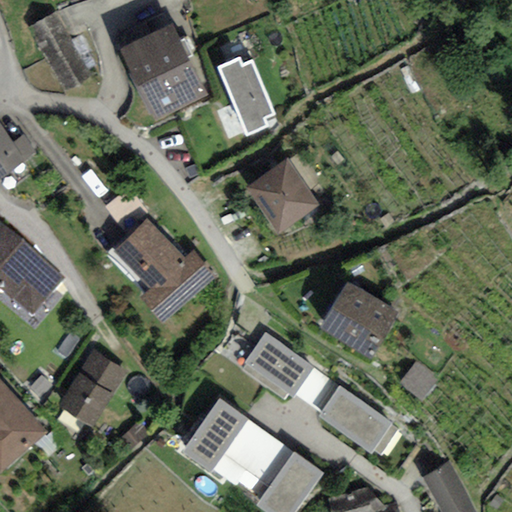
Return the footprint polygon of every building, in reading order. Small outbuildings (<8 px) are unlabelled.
[(54,14),(29,28),(66,90),(91,76),(54,14)] [(172,28),(124,50),(156,118),(204,95),(172,28)] [(241,58),(220,67),(248,131),(269,122),(266,116),(272,114),(251,64),(245,67),(241,58)] [(0,172),(22,157),(0,125),(0,172)] [(286,163),(250,188),(279,231),(316,207),(286,163)] [(145,222),(112,255),(150,293),(143,299),(162,318),(208,272),(192,256),(185,263),(145,222)] [(62,285),(0,234),(0,292),(34,320),(62,285)] [(347,277),(318,322),(370,353),(398,308),(347,277)] [(313,369),(265,333),(243,363),(246,365),(241,371),(283,401),(287,395),(292,398),(295,395),(313,369)] [(98,357),(63,408),(90,426),(125,375),(98,357)] [(436,377),(413,360),(396,383),(419,400),(436,377)] [(339,386),(313,369),(295,395),(320,413),(339,386)] [(45,432),(0,385),(0,471),(1,473),(45,432)] [(398,428),(339,386),(320,413),(318,417),(370,455),(373,451),(380,456),(398,428)] [(218,398),(180,451),(210,472),(223,454),(248,419),(218,398)] [(294,452),(248,419),(223,454),(269,486),(294,452)] [(294,511),(323,473),(294,452),(269,486),(255,506),(262,511),(294,511)] [(448,462),(425,475),(445,511),(472,511),(475,511),(448,462)] [(381,505),(366,487),(330,498),(333,511),(397,511),(394,504),(381,505)]
